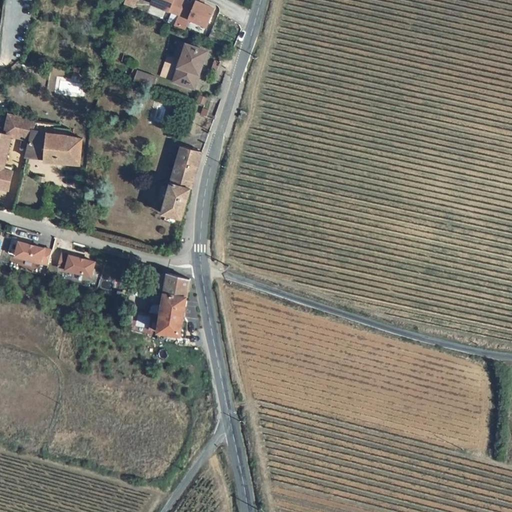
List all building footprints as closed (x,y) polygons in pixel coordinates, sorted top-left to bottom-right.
[(206,28),(214,7),(194,0),(149,0),(148,5),(170,13),(167,22),(185,29),(188,21),(206,28)] [(202,50),(186,45),(174,82),(194,89),(201,67),(197,65),(202,50)] [(157,78),(137,71),(134,80),(154,87),(157,78)] [(207,99),(201,97),(199,103),(205,105),(207,99)] [(249,113),(241,110),(238,119),(246,121),(249,113)] [(0,188),(9,191),(13,173),(4,171),(11,137),(31,141),(28,156),(61,160),(61,163),(81,165),(82,140),(68,137),(69,132),(53,129),(53,126),(10,115),(6,135),(0,134),(0,188)] [(201,153),(181,147),(161,214),(181,220),(201,153)] [(47,266),(51,249),(16,240),(12,257),(47,266)] [(55,267),(90,279),(95,262),(61,251),(55,267)] [(182,337),(190,281),(169,274),(166,291),(138,287),(132,327),(159,331),(159,334),(182,337)]
